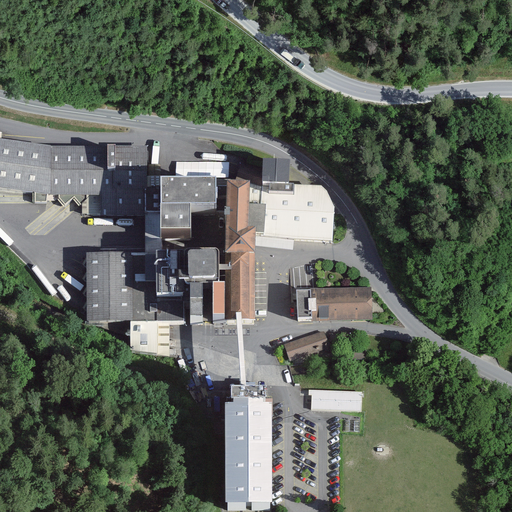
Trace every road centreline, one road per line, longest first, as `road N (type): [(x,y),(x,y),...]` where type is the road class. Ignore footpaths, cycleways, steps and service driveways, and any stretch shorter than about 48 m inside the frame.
road 1 (tertiary): [(0,95),(246,135),(317,161),(359,214),(394,299),(420,327),(511,379)]
road 2 (tertiary): [(228,0),(309,64),(354,88),(511,87)]
road 3 (track): [(0,292),(164,423),(193,511)]
